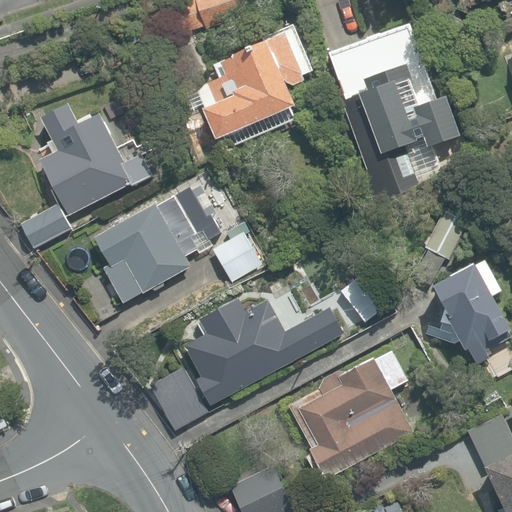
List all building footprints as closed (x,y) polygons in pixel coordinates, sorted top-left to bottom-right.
[(249,13),(243,0),(193,0),(198,10),(183,15),(189,32),(205,26),(206,29),(249,13)] [(311,0),(326,44),(382,24),(373,0),(311,0)] [(228,148),(296,119),(290,107),(294,105),(283,81),(284,80),(285,82),(293,85),(304,80),(302,76),(313,71),(293,24),(260,39),(261,41),(213,64),(219,77),(182,93),(190,111),(200,106),(214,139),(223,135),(228,148)] [(345,98),(341,100),(377,199),(445,175),(433,144),(460,136),(444,95),(436,98),(410,24),(329,55),(345,98)] [(142,153),(125,162),(99,113),(91,117),(89,114),(76,120),(67,103),(40,117),(52,140),(47,143),(52,153),(39,159),(68,217),(154,176),(142,153)] [(191,190),(189,186),(156,205),(155,203),(94,237),(109,264),(103,268),(123,304),(142,292),(143,293),(191,266),(185,256),(196,249),(199,253),(214,245),(210,239),(222,233),(210,214),(215,211),(211,205),(203,210),(196,198),(205,192),(200,185),(191,190)] [(71,226),(58,203),(21,224),(35,247),(71,226)] [(442,209),(424,247),(452,261),(471,223),(442,209)] [(231,282),(263,264),(245,231),(213,249),(231,282)] [(445,319),(463,350),(466,348),(476,364),(489,357),(485,350),(511,336),(491,296),(501,290),(484,259),(473,264),(471,262),(430,285),(447,318),(445,319)] [(357,278),(340,291),(365,322),(383,309),(357,278)] [(210,406),(344,333),(329,307),(285,331),(267,299),(246,310),(238,297),(198,319),(200,322),(197,323),(203,334),(182,346),(200,376),(195,379),(210,406)] [(318,389),(288,405),(311,447),(308,448),(323,477),(414,432),(391,389),(410,380),(393,349),(374,359),(372,356),(344,371),(338,370),(323,378),(318,389)] [(175,430),(210,411),(183,366),(150,385),(175,430)] [(484,464),(481,465),(503,511),(511,511),(511,433),(502,415),(466,430),(484,464)] [(288,511),(294,509),(272,465),(230,486),(242,511),(288,511)]
